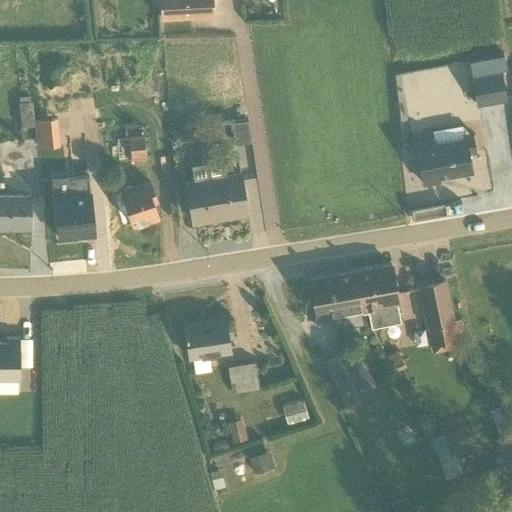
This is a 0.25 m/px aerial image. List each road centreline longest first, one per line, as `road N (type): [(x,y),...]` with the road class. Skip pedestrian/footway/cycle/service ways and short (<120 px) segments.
road 1 (residential): [(0,288),(132,280),(511,219)]
road 2 (track): [(371,511),(260,259)]
